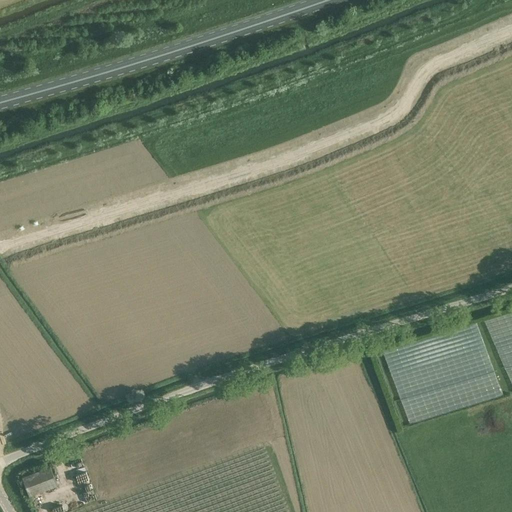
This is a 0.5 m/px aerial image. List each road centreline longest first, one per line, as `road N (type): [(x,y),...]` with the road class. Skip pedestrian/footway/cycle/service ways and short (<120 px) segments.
road 1 (unclassified): [(0,459),(284,357),(511,287)]
road 2 (primary): [(0,105),(339,0)]
